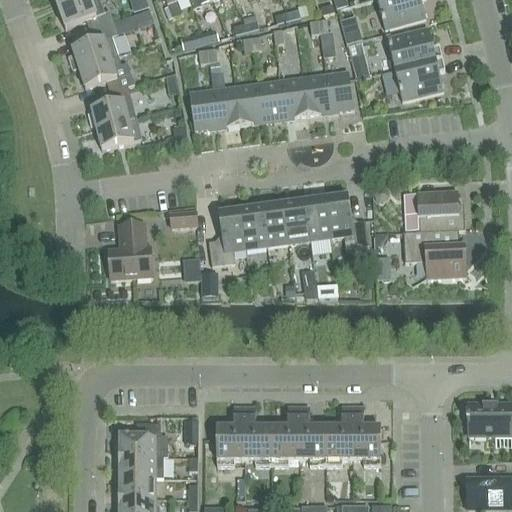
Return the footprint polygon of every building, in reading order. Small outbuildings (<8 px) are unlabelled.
[(58,13),(65,33),(86,25),(90,35),(115,26),(110,14),(105,16),(98,0),(76,0),(77,0),(78,5),(58,13)] [(162,0),(171,21),(172,23),(182,19),(177,6),(187,2),(186,0),(162,0)] [(212,4),(209,0),(186,0),(187,2),(192,15),(202,11),(202,9),(212,5),(212,4)] [(426,0),(385,0),(376,2),(385,34),(426,22),(421,3),(427,2),(426,0)] [(321,11),(323,20),(335,17),(333,8),(321,11)] [(289,16),(291,25),(301,22),(298,14),(289,16)] [(278,28),(291,25),(289,16),(276,19),(278,28)] [(318,25),(320,38),(329,37),(327,23),(318,25)] [(245,28),(247,36),(259,34),(257,25),(245,28)] [(311,39),(320,38),(318,25),(309,26),(311,39)] [(118,39),(115,27),(90,35),(94,46),(72,53),(74,59),(69,61),(73,75),(79,73),(118,60),(112,41),(118,39)] [(236,39),(247,36),(245,28),(234,30),(236,39)] [(387,43),(395,74),(442,62),(439,51),(433,52),(429,33),(387,43)] [(275,49),(285,48),(283,34),(273,35),(275,49)] [(202,39),(204,48),(216,45),(214,36),(202,39)] [(335,51),(333,37),(321,38),(323,52),(335,51)] [(193,50),(204,48),(202,39),(191,42),(193,50)] [(251,42),(253,56),(262,55),(260,41),(251,42)] [(244,57),(253,56),(251,42),(242,43),(244,57)] [(207,54),(209,67),(218,66),(216,53),(207,54)] [(198,55),(200,69),(209,67),(207,54),(198,55)] [(79,73),(85,93),(107,86),(110,97),(129,91),(135,89),(128,69),(122,71),(118,60),(79,73)] [(395,74),(402,105),(444,95),(439,76),(445,74),(442,62),(395,74)] [(349,76),(326,79),(331,117),(354,113),(349,76)] [(326,79),(304,82),(309,120),(331,117),(326,79)] [(304,82),(281,85),(286,123),(309,120),(304,82)] [(281,85),(258,89),(263,126),(286,123),(281,85)] [(258,89),(235,92),(240,129),(263,126),(258,89)] [(110,97),(113,108),(91,113),(97,134),(137,123),(129,91),(110,97)] [(235,92),(213,95),(218,132),(240,129),(235,92)] [(218,132),(213,95),(190,98),(195,135),(218,132)] [(403,116),(385,115),(384,140),(413,141),(413,132),(402,131),(403,116)] [(137,123),(97,134),(102,154),(142,143),(137,123)] [(458,196),(418,198),(420,236),(420,237),(444,236),(465,235),(464,218),(459,218),(458,196)] [(332,242),(345,240),(347,253),(369,250),(366,225),(352,227),(348,199),(326,202),(332,242)] [(304,201),(310,245),(332,242),(326,202),(313,204),(312,200),(304,201)] [(289,248),(310,245),(304,201),(297,202),(297,206),(284,208),(289,248)] [(289,248),(284,208),(270,210),(269,205),(262,207),(267,251),(289,248)] [(267,251),(262,207),(254,208),(254,212),(241,214),(246,254),(267,251)] [(246,254),(241,214),(219,217),(222,244),(209,246),(212,271),(236,268),(234,255),(246,254)] [(171,218),(172,232),(198,230),(197,216),(171,218)] [(109,254),(111,284),(153,281),(151,251),(147,251),(145,228),(119,230),(121,253),(109,254)] [(412,236),(404,236),(405,267),(413,267),(426,266),(427,283),(467,281),(466,250),(444,251),(444,236),(420,237),(420,236),(412,236)] [(511,408),(469,408),(469,440),(495,440),(495,449),(511,449),(511,408)] [(234,422),(243,422),(243,411),(234,411),(234,422)] [(247,411),(247,422),(256,422),(256,411),(247,411)] [(297,411),(288,411),(288,422),(297,422),(297,411)] [(310,411),(301,411),(301,422),(310,422),(310,411)] [(351,411),(342,411),(342,422),(351,422),(351,411)] [(355,411),(355,422),(364,422),(364,411),(355,411)] [(243,422),(234,422),(234,431),(217,431),(217,470),(235,470),(235,464),(245,464),(245,431),(245,426),(243,426),(243,422)] [(256,431),(256,422),(247,422),(247,426),(245,426),(245,431),(245,464),(256,464),(256,470),(272,470),(272,431),(256,431)] [(297,422),(288,422),(288,431),(272,431),(272,470),(289,470),(289,464),(299,464),(299,431),(299,426),(297,426),(297,422)] [(310,431),(310,422),(301,422),(301,426),(299,426),(299,431),(299,464),(310,464),(310,470),(326,470),(326,431),(310,431)] [(342,431),(326,431),(326,470),(343,470),(343,464),(353,464),(353,431),(353,426),(351,426),(351,422),(342,422),(342,431)] [(364,431),(364,422),(355,422),(355,426),(353,426),(353,431),(353,464),(364,464),(364,470),(381,470),(381,431),(364,431)] [(198,448),(198,424),(186,424),(186,448),(198,448)] [(137,440),(120,440),(120,462),(156,462),(156,461),(168,461),(168,440),(161,440),(161,428),(137,428),(137,440)] [(156,462),(120,462),(120,482),(156,482),(156,462)] [(198,476),(198,462),(189,462),(189,476),(198,476)] [(511,511),(511,481),(467,482),(467,511),(511,511)] [(156,482),(120,482),(120,503),(156,503),(156,482)] [(189,503),(198,503),(198,489),(189,489),(189,503)] [(155,511),(156,503),(120,503),(119,511),(155,511)] [(197,511),(198,503),(189,503),(189,511),(197,511)]
